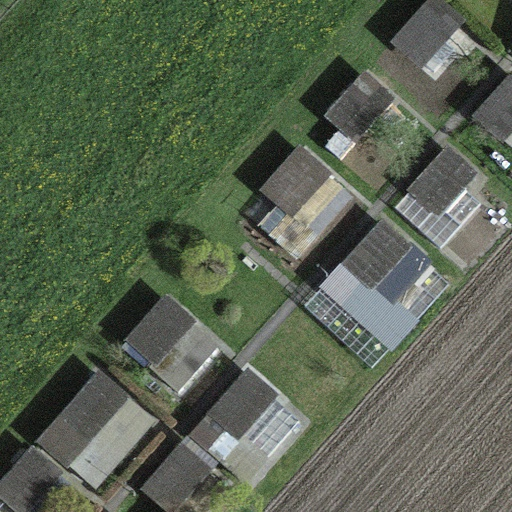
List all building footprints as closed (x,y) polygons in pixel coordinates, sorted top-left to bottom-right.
[(428,5),(395,43),(418,63),(451,25),(428,5)] [(363,79),(329,117),(352,137),(385,99),(363,79)] [(511,80),(477,117),(500,137),(511,123),(511,80)] [(297,153),(264,191),(286,211),(320,173),(297,153)] [(445,153),(412,191),(434,211),(468,173),(445,153)] [(379,227),(346,265),(368,285),(402,247),(379,227)] [(164,302),(130,341),(153,361),(187,322),(164,302)] [(246,375),(212,414),(235,435),(269,396),(246,375)] [(97,378),(63,417),(86,437),(120,398),(97,378)] [(179,451),(145,490),(168,510),(202,471),(179,451)] [(31,454),(0,488),(0,495),(18,511),(20,511),(54,474),(31,454)]
